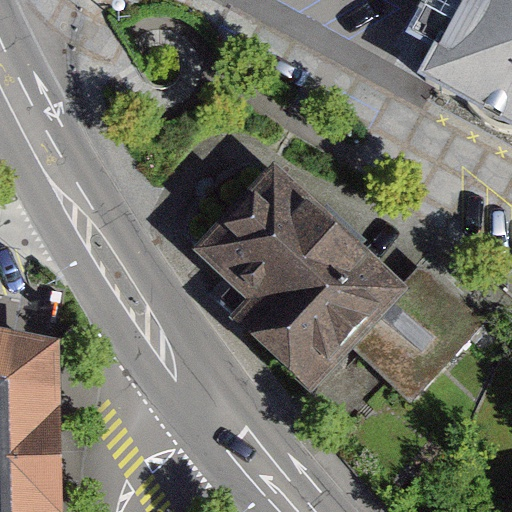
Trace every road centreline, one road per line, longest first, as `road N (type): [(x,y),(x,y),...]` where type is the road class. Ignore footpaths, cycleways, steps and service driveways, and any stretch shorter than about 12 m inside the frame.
road 1 (primary): [(216,415),(78,233),(0,74)]
road 2 (residential): [(195,0),(511,182)]
road 3 (residential): [(216,415),(141,476),(121,511)]
road 4 (primary): [(295,511),(216,415)]
